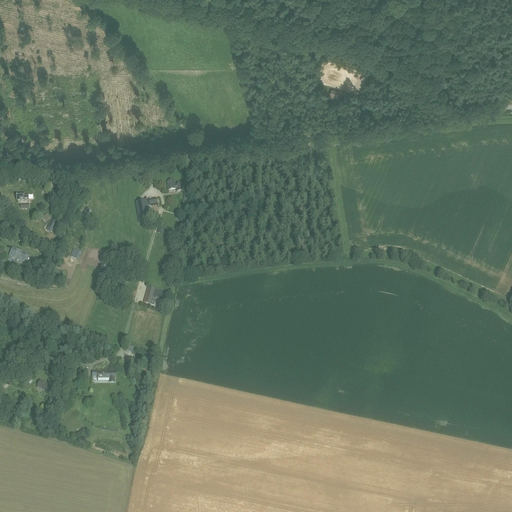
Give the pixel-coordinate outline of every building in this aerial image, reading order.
[(167,182),(168,186),(167,187),(168,191),(176,189),(177,192),(182,191),(181,184),(175,186),(174,181),(167,182)] [(148,206),(149,206),(151,215),(159,214),(158,207),(161,207),(159,199),(136,203),(138,218),(140,217),(141,221),(148,219),(147,216),(149,216),(148,206)] [(20,209),(21,209),(22,212),(25,212),(25,209),(28,208),(28,204),(20,204),(20,209)] [(47,230),(51,232),(57,221),(53,219),(47,230)] [(28,261),(31,255),(23,252),(20,258),(28,261)] [(167,300),(169,294),(168,293),(148,287),(144,303),(151,305),(153,297),(165,300),(167,300)] [(110,379),(110,382),(114,382),(114,379),(116,379),(116,371),(105,371),(105,372),(98,372),(98,379),(110,379)] [(50,385),(40,381),(38,385),(41,386),(40,389),(52,394),(56,387),(50,384),(50,385)]
